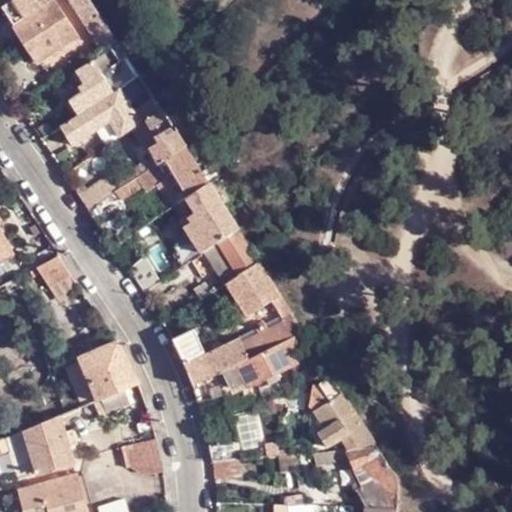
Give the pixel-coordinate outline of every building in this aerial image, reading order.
[(41,7),(36,0),(14,0),(3,8),(39,64),(40,62),(48,75),(86,50),(53,0),(52,0),(48,3),(41,7)] [(117,40),(92,0),(71,0),(103,49),(117,40)] [(124,51),(117,40),(103,49),(98,52),(105,63),(124,51)] [(140,75),(124,51),(105,63),(121,88),(140,75)] [(100,102),(115,92),(105,78),(109,75),(107,71),(103,74),(94,60),(76,72),(87,90),(70,102),(79,116),(100,102)] [(146,86),(140,75),(121,88),(120,88),(127,99),(146,86)] [(127,99),(120,88),(115,92),(100,102),(111,121),(122,138),(132,132),(143,125),(127,99)] [(79,116),(61,128),(73,146),(111,121),(100,102),(79,116)] [(186,148),(162,111),(148,121),(143,125),(132,132),(141,146),(150,145),(163,164),(168,160),(186,148)] [(193,160),(186,148),(168,160),(191,196),(209,184),(193,160)] [(172,177),(163,164),(118,193),(89,211),(100,226),(172,177)] [(107,177),(79,196),(89,211),(118,193),(107,177)] [(238,230),(209,184),(191,196),(180,203),(190,219),(202,211),(221,243),(238,230)] [(209,251),(221,243),(202,211),(190,219),(191,222),(183,227),(202,256),(209,251)] [(0,263),(14,256),(0,229),(0,224),(2,223),(0,218),(0,263)] [(259,263),(238,230),(221,243),(209,251),(223,272),(220,274),(227,285),(229,284),(259,263)] [(37,269),(41,274),(51,290),(74,277),(60,257),(37,269)] [(281,295),(259,263),(229,284),(249,315),(271,301),(281,295)] [(37,269),(30,273),(34,279),(41,274),(37,269)] [(61,304),(82,289),(74,277),(51,290),(61,304)] [(287,305),(281,295),(271,301),(278,311),(279,310),(287,305)] [(305,333),(287,305),(279,310),(283,317),(268,325),(265,320),(256,325),(258,329),(240,338),(207,355),(194,329),(173,339),(174,343),(182,357),(190,375),(194,386),(250,359),(273,348),(286,342),(287,341),(305,333)] [(298,363),(287,341),(286,342),(273,348),(250,359),(194,386),(196,394),(199,403),(229,396),(233,395),(236,394),(234,389),(239,387),(247,383),(250,387),(298,363)] [(95,395),(98,401),(101,400),(107,397),(123,391),(139,384),(132,369),(124,355),(118,343),(80,360),(67,367),(82,401),(95,395)] [(329,370),(325,363),(320,378),(323,383),(322,384),(325,391),(329,389),(335,398),(343,391),(333,375),(329,370)] [(241,392),(250,387),(247,383),(239,387),(241,392)] [(322,384),(317,385),(316,406),(320,408),(335,398),(329,389),(325,391),(322,384)] [(101,400),(107,412),(129,403),(123,391),(107,397),(101,400)] [(343,391),(335,398),(316,411),(327,429),(319,433),(327,447),(344,438),(350,449),(380,446),(343,391)] [(98,401),(93,403),(98,416),(107,412),(101,400),(98,401)] [(18,421),(22,432),(25,431),(34,428),(29,417),(18,421)] [(34,428),(25,431),(31,450),(38,475),(73,464),(68,447),(62,429),(59,417),(34,428)] [(72,426),(62,429),(68,447),(77,444),(72,426)] [(9,438),(13,449),(15,455),(31,450),(25,431),(22,432),(9,438)] [(0,441),(0,454),(13,449),(9,438),(0,441)] [(152,477),(164,474),(163,464),(161,456),(157,439),(134,446),(140,474),(152,477)] [(237,442),(210,445),(214,463),(241,460),(237,442)] [(380,446),(350,449),(348,450),(357,470),(355,471),(362,487),(357,490),(365,506),(399,507),(401,480),(380,446)] [(31,450),(15,455),(22,480),(38,475),(31,450)] [(334,451),(313,453),(316,463),(335,461),(334,451)] [(296,471),(291,455),(277,457),(283,473),(296,471)] [(87,511),(77,476),(19,492),(24,511),(87,511)]
